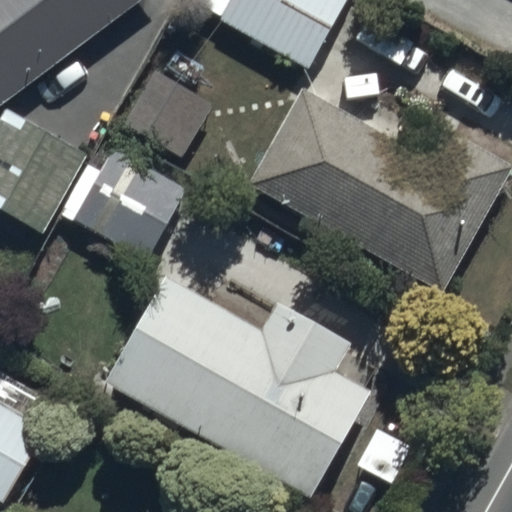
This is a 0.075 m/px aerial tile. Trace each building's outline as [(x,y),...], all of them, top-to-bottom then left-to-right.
[(0,0),(0,121),(155,4),(152,0),(0,0)] [(309,84),(353,0),(234,0),(217,35),(309,84)] [(440,310),(511,182),(444,145),(428,175),(304,107),(250,204),(440,310)] [(2,128),(0,130),(0,225),(43,249),(84,172),(2,128)] [(86,177),(58,227),(146,275),(186,202),(114,163),(102,186),(86,177)] [(167,292),(105,404),(296,511),(313,511),(370,411),(337,392),(354,363),(279,321),(264,347),(167,292)] [(7,511),(49,450),(0,417),(0,511),(7,511)]
